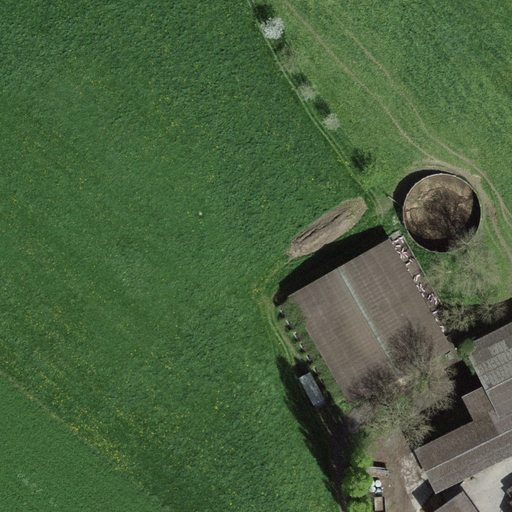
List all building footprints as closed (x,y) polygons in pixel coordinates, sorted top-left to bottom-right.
[(447,173),(429,174),(411,186),(404,199),(401,212),(408,237),(425,250),(448,254),(467,246),(479,231),(483,210),(475,190),(460,176),(447,173)] [(345,411),(450,354),(387,240),(283,297),(345,411)] [(511,317),(460,342),(481,387),(459,396),(471,420),(490,412),(493,418),(511,409),(511,317)] [(511,457),(511,409),(493,418),(490,412),(471,420),(410,453),(430,497),(511,457)] [(429,511),(461,511),(451,497),(429,511)]
